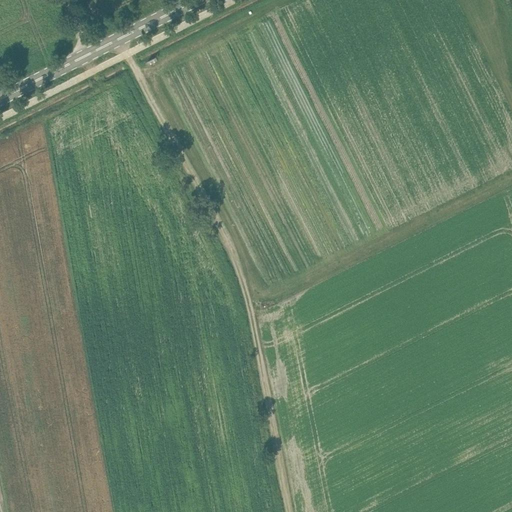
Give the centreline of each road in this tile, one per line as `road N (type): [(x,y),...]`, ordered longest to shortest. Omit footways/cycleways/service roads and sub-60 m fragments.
road 1 (track): [(286,511),(240,273),(118,39)]
road 2 (primary): [(0,98),(195,0)]
